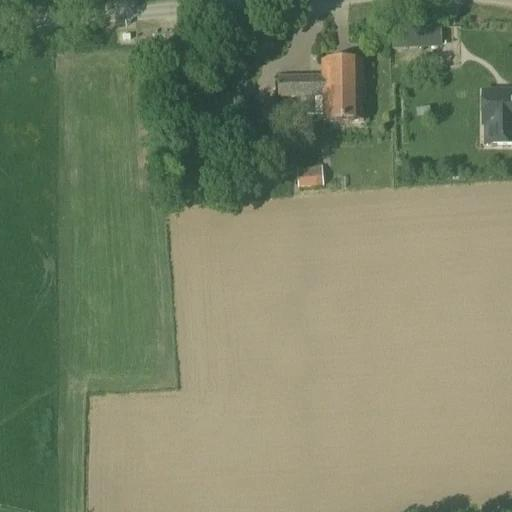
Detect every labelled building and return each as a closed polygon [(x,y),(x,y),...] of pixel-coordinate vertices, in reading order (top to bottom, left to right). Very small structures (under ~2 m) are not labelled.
[(406,31),(393,31),(394,54),(406,53),(406,31)] [(205,50),(189,52),(190,70),(208,69),(205,50)] [(322,63),(322,78),(277,78),(278,100),(306,100),(306,116),(323,116),(323,125),(363,124),(363,98),(364,98),(363,63),(322,63)] [(511,94),(489,94),(490,125),(496,126),(496,147),(511,147),(511,94)] [(188,117),(217,114),(216,95),(186,98),(188,117)] [(297,170),(299,191),(324,189),(322,168),(297,170)]
